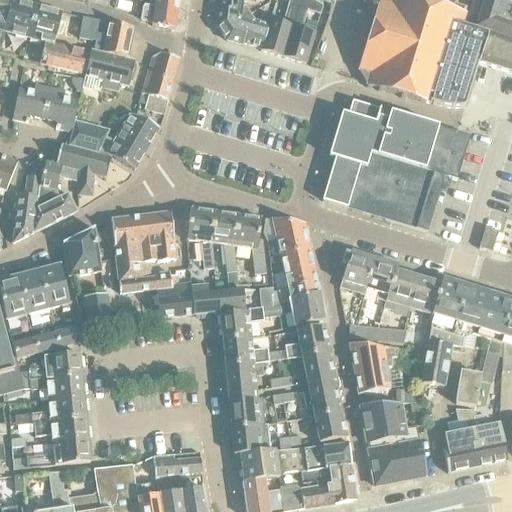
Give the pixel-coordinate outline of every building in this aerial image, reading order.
[(0,0),(0,30),(2,31),(10,1),(8,0),(0,0)] [(175,28),(178,0),(148,0),(147,7),(144,7),(141,22),(151,24),(151,27),(170,31),(175,28)] [(220,0),(219,10),(217,10),(215,26),(220,34),(248,16),(244,9),(244,0),(220,0)] [(287,6),(297,9),(301,10),(303,0),(295,0),(294,4),(289,2),(287,6)] [(309,0),(303,0),(301,10),(307,11),(309,12),(312,2),(309,0)] [(369,75),(365,89),(367,89),(368,87),(377,90),(377,92),(378,92),(379,90),(400,97),(399,99),(401,99),(402,97),(424,104),(427,105),(427,104),(433,106),(451,109),(464,109),(477,65),(486,35),(474,31),(460,27),(464,16),(465,9),(453,5),(435,0),(368,0),(377,3),(379,4),(369,36),(367,35),(366,37),(369,38),(359,70),(357,69),(356,71),(369,75)] [(511,76),(511,0),(483,0),(474,31),(486,35),(477,65),(511,76)] [(34,7),(10,1),(2,31),(26,38),(34,7)] [(322,7),(312,2),(309,12),(319,16),(322,7)] [(269,22),(268,28),(260,51),(260,52),(282,59),(297,9),(287,6),(282,25),(269,22)] [(41,54),(50,56),(53,45),(61,14),(34,7),(26,38),(43,43),(41,54)] [(301,10),(297,9),(282,59),(304,66),(313,35),(301,31),(307,11),(301,10)] [(253,23),(248,16),(220,34),(226,42),(241,47),(242,45),(260,51),(268,28),(253,23)] [(93,43),(91,53),(125,60),(131,30),(82,19),(78,40),(93,43)] [(80,76),(84,77),(89,54),(53,45),(50,56),(46,69),(79,78),(80,76)] [(89,52),(89,54),(84,77),(81,89),(98,94),(99,89),(116,93),(118,86),(128,89),(134,66),(134,64),(125,62),(125,60),(91,53),(89,52)] [(38,66),(46,69),(50,56),(41,54),(38,66)] [(159,55),(151,58),(138,104),(144,106),(143,110),(163,116),(179,60),(159,54),(159,55)] [(43,121),(49,90),(34,87),(33,94),(18,90),(11,121),(27,125),(29,118),(43,121)] [(71,134),(73,125),(77,103),(62,100),(64,93),(49,90),(43,121),(56,123),(55,130),(71,134)] [(321,202),(426,234),(443,178),(456,182),(469,139),(351,103),(347,116),(341,115),(328,158),(334,160),(321,202)] [(147,149),(158,130),(134,118),(127,116),(117,133),(147,149)] [(71,134),(65,146),(97,155),(106,139),(108,135),(73,125),(71,134)] [(112,142),(106,139),(97,155),(111,159),(134,172),(147,149),(117,133),(112,142)] [(78,184),(77,197),(91,197),(92,176),(105,180),(111,160),(60,147),(55,166),(79,172),(78,184)] [(0,190),(5,192),(17,163),(1,157),(0,160),(0,190)] [(45,164),(41,180),(39,194),(52,197),(54,202),(59,200),(55,192),(57,180),(72,183),(78,184),(79,172),(55,166),(54,167),(45,164)] [(32,235),(39,194),(41,180),(27,178),(24,197),(16,196),(14,212),(9,211),(8,222),(15,223),(12,245),(32,235)] [(52,197),(39,194),(32,235),(76,213),(67,196),(59,200),(54,202),(52,197)] [(213,270),(211,245),(208,245),(214,214),(186,210),(184,225),(188,226),(185,242),(200,244),(203,272),(213,270)] [(142,245),(143,259),(144,265),(149,265),(149,264),(156,263),(156,264),(175,262),(170,216),(170,214),(147,217),(151,244),(142,245)] [(237,217),(214,214),(208,245),(211,245),(223,247),(226,275),(236,274),(233,249),(231,248),(237,217)] [(142,245),(151,244),(147,217),(110,221),(110,223),(115,261),(143,259),(142,245)] [(253,277),(265,275),(262,242),(257,241),(260,220),(237,217),(231,248),(233,249),(251,251),(253,277)] [(268,259),(279,256),(308,249),(304,227),(303,227),(303,226),(302,226),(264,221),(262,234),(267,243),(276,240),(278,251),(268,253),(268,259)] [(497,233),(484,229),(478,250),(491,254),(497,233)] [(100,274),(93,230),(62,246),(61,246),(68,279),(100,274)] [(316,283),(308,249),(279,256),(286,289),(316,283)] [(340,283),(364,291),(373,260),(350,253),(340,283)] [(119,295),(155,291),(171,288),(169,279),(169,275),(154,277),(155,279),(151,280),(149,265),(144,265),(143,259),(115,261),(119,295)] [(375,300),(385,303),(395,273),(396,273),(397,267),(373,260),(364,291),(376,294),(375,300)] [(69,307),(59,267),(36,273),(46,313),(69,307)] [(25,318),(46,313),(36,273),(15,278),(25,318)] [(393,310),(407,314),(418,280),(396,273),(395,273),(385,303),(382,310),(392,313),(393,310)] [(0,302),(6,323),(25,318),(15,278),(0,282),(0,302)] [(441,287),(440,286),(418,280),(407,314),(408,314),(407,316),(429,323),(430,317),(431,317),(441,287)] [(429,323),(431,324),(433,324),(464,334),(511,348),(511,302),(441,281),(440,286),(441,287),(431,317),(430,317),(429,323)] [(286,290),(279,292),(281,303),(288,302),(294,329),(322,322),(318,295),(316,283),(286,289),(286,290)] [(206,317),(219,316),(243,314),(241,291),(215,294),(206,295),(205,284),(190,286),(193,317),(206,315),(206,317)] [(177,287),(171,288),(155,291),(158,320),(193,317),(190,286),(177,287)] [(269,309),(277,308),(280,308),(280,304),(281,303),(279,292),(271,294),(271,296),(268,296),(269,309)] [(98,309),(107,307),(105,295),(83,298),(87,328),(101,326),(98,309)] [(98,309),(101,326),(110,325),(107,307),(98,309)] [(279,318),(278,314),(277,308),(269,309),(246,312),(246,313),(243,314),(219,316),(222,341),(250,338),(248,324),(262,322),(261,320),(279,318)] [(21,383),(19,374),(15,361),(14,357),(9,358),(0,323),(0,397),(23,391),(21,383)] [(65,331),(52,335),(56,350),(79,344),(75,329),(74,329),(72,324),(64,326),(65,331)] [(433,324),(431,324),(421,385),(443,388),(450,348),(461,350),(464,334),(433,324)] [(39,325),(31,327),(33,337),(42,335),(39,325)] [(277,362),(301,359),(329,353),(323,327),(296,332),(299,347),(285,348),(286,352),(275,354),(277,362)] [(348,328),(347,341),(371,343),(372,330),(348,328)] [(17,329),(10,331),(12,341),(20,339),(17,329)] [(386,331),(372,330),(371,343),(385,344),(386,331)] [(386,331),(385,344),(393,345),(394,332),(386,331)] [(404,333),(394,332),(393,345),(402,346),(404,333)] [(35,356),(56,350),(52,335),(31,340),(35,356)] [(222,341),(224,367),(261,364),(277,362),(275,354),(266,355),(266,352),(251,353),(250,338),(222,341)] [(15,361),(35,356),(31,340),(11,346),(14,357),(15,361)] [(502,346),(489,342),(485,354),(502,359),(502,346)] [(348,346),(352,367),(357,396),(390,390),(386,369),(390,368),(390,359),(395,359),(396,350),(348,345),(348,346)] [(501,374),(511,374),(511,349),(502,346),(502,359),(501,374)] [(301,359),(306,384),(334,379),(329,353),(301,359)] [(27,373),(19,374),(21,383),(81,377),(79,355),(43,359),(44,371),(27,373)] [(262,377),(261,364),(224,367),(227,393),(255,391),(253,378),(262,377)] [(459,374),(454,405),(474,409),(479,377),(459,374)] [(83,399),(81,377),(21,383),(23,391),(29,390),(29,392),(46,390),(47,402),(83,399)] [(290,379),(279,380),(281,388),(291,387),(290,379)] [(308,392),(336,387),(335,383),(334,379),(306,384),(307,388),(308,392)] [(281,388),(279,380),(269,382),(270,390),(281,388)] [(336,387),(308,392),(301,394),(304,411),(311,410),(313,418),(341,413),(336,387)] [(420,392),(395,392),(395,405),(418,404),(420,392)] [(292,395),(282,396),(283,404),(293,403),(292,395)] [(283,404),(282,396),(271,398),(273,406),(283,404)] [(85,420),(83,399),(47,402),(48,414),(31,416),(23,417),(13,418),(14,427),(32,426),(85,420)] [(228,404),(230,430),(258,428),(256,402),(228,404)] [(411,413),(421,413),(421,404),(411,405),(411,413)] [(364,437),(416,428),(404,430),(399,405),(359,407),(364,437)] [(466,432),(444,436),(446,450),(442,451),(447,475),(448,475),(447,474),(476,468),(472,447),(474,446),(472,433),(473,418),(474,413),(453,412),(455,423),(464,422),(466,432)] [(346,439),(341,413),(313,418),(318,444),(346,439)] [(476,468),(506,462),(502,439),(498,426),(484,428),(482,416),(473,418),(472,433),(474,446),(472,447),(476,468)] [(87,442),(85,420),(32,426),(33,435),(50,433),(51,445),(87,442)] [(261,454),(258,428),(230,430),(233,457),(239,456),(261,454)] [(419,443),(418,443),(416,428),(364,437),(366,445),(367,445),(368,452),(367,453),(374,488),(426,479),(419,443)] [(299,438),(288,439),(289,447),(299,446),(299,438)] [(10,441),(10,449),(24,447),(23,439),(10,441)] [(289,447),(288,439),(278,440),(279,448),(289,447)] [(12,471),(37,469),(89,464),(87,442),(51,445),(53,457),(36,459),(11,461),(12,471)] [(347,444),(303,451),(307,474),(350,467),(347,444)] [(303,451),(261,454),(239,456),(243,483),(241,484),(245,511),(268,511),(265,485),(276,483),(275,479),(277,479),(277,477),(298,474),(302,485),(315,483),(315,488),(299,490),(294,485),(278,489),(281,511),(296,511),(352,503),(351,502),(354,498),(355,499),(350,467),(307,474),(303,451)] [(201,475),(199,460),(176,462),(178,477),(201,475)] [(141,475),(154,474),(154,479),(178,477),(176,462),(153,464),(140,466),(141,475)] [(48,475),(50,511),(56,511),(59,511),(71,510),(71,511),(137,511),(134,487),(131,467),(92,471),(95,496),(66,499),(65,492),(63,492),(61,474),(48,475)] [(21,477),(13,478),(14,489),(22,489),(21,477)] [(159,511),(157,495),(155,484),(134,487),(137,511),(159,511)] [(205,511),(202,489),(180,492),(183,511),(205,511)] [(159,511),(183,511),(180,492),(157,495),(159,511)]
